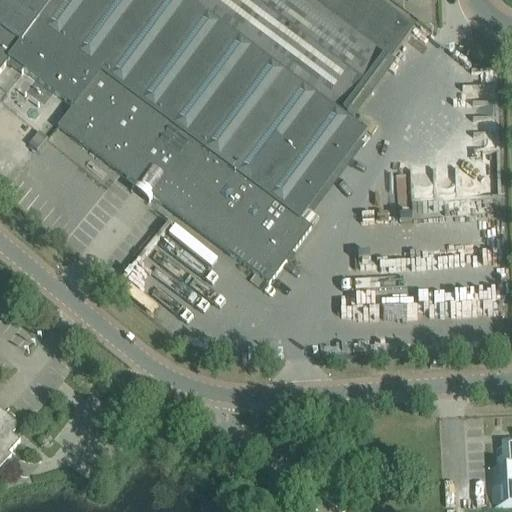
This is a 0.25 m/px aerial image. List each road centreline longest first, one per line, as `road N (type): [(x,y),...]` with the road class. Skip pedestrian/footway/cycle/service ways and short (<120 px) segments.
road 1 (unclassified): [(511,376),(264,397),(191,391),(140,361),(0,245)]
road 2 (unknown): [(470,0),(306,308)]
